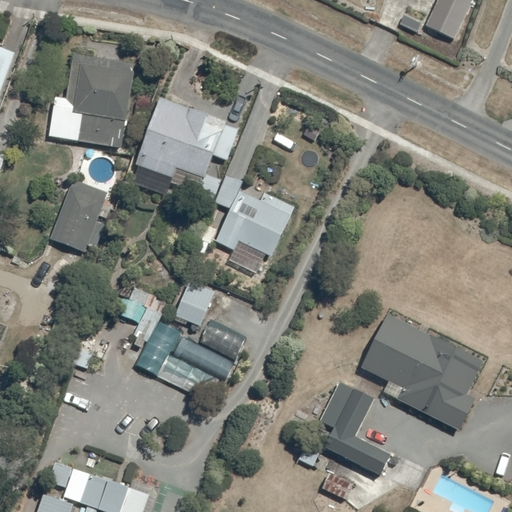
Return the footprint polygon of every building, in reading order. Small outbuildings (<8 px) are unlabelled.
[(471,0),(438,0),(427,30),(456,41),(471,0)] [(424,25),(405,16),(400,27),(419,36),(424,25)] [(0,48),(0,96),(16,55),(0,48)] [(133,64),(74,54),(66,97),(56,95),(49,136),(119,148),(133,64)] [(225,122),(160,99),(131,183),(167,195),(177,168),(205,178),(225,122)] [(106,225),(99,222),(110,194),(75,180),(51,239),(86,253),(90,243),(98,246),(106,225)] [(260,203),(240,193),(217,242),(232,249),(236,241),(272,257),(294,208),(264,194),(260,203)] [(203,329),(218,298),(192,285),(176,316),(203,329)] [(206,403),(218,379),(228,384),(237,365),(227,361),(157,326),(161,318),(147,311),(155,296),(142,290),(134,308),(119,300),(111,315),(136,327),(128,342),(143,350),(135,367),(206,403)] [(411,330),(389,319),(362,374),(386,386),(382,394),(462,434),(477,402),(467,397),(482,365),(411,330)] [(203,329),(197,341),(238,362),(248,342),(207,322),(203,329)] [(374,401),(338,384),(319,423),(336,431),(326,453),(381,479),(391,457),(356,440),(374,401)] [(323,454),(306,445),(297,462),(315,471),(323,454)] [(62,499),(97,511),(143,511),(149,498),(55,464),(47,485),(64,491),(62,499)] [(363,511),(372,497),(320,468),(311,486),(358,511),(363,511)] [(74,511),(75,509),(44,498),(39,511),(74,511)]
